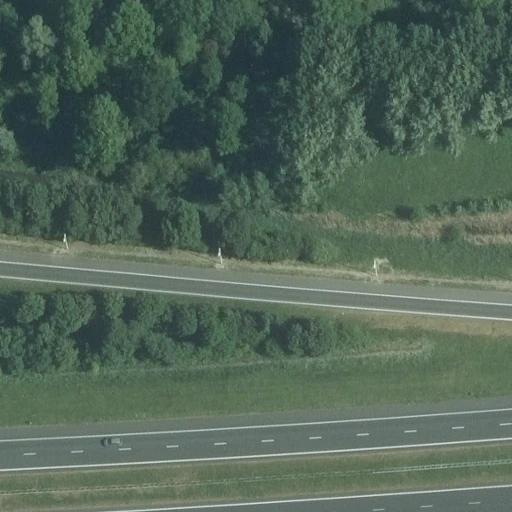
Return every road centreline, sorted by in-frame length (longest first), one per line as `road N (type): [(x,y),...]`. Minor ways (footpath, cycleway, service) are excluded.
road 1 (motorway): [(511,313),(0,269)]
road 2 (motorway): [(511,431),(0,459)]
